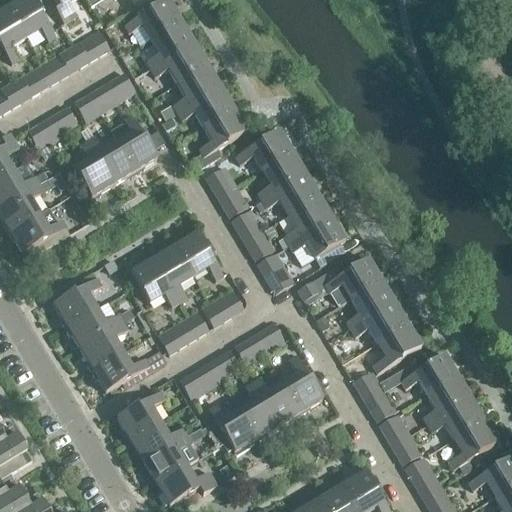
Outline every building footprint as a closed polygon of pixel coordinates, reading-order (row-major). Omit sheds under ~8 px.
[(9,10),(7,11),(25,42),(39,33),(47,46),(55,41),(30,0),(24,0),(15,6),(13,5),(8,8),(9,10)] [(52,0),(59,10),(54,13),(63,28),(76,20),(68,7),(79,0),(52,0)] [(83,0),(90,11),(108,0),(113,0),(114,2),(117,0),(83,0)] [(141,30),(150,44),(180,26),(179,24),(181,23),(177,17),(175,17),(167,3),(123,30),(128,38),(141,30)] [(4,12),(3,11),(0,12),(0,50),(11,68),(19,63),(11,50),(25,42),(7,11),(4,12)] [(180,26),(150,44),(158,58),(145,66),(150,75),(194,48),(186,35),(187,33),(183,27),(182,28),(180,26)] [(109,54),(98,35),(87,41),(98,60),(109,54)] [(89,66),(98,60),(87,41),(78,47),(89,66)] [(79,71),(89,66),(78,47),(68,52),(79,71)] [(167,74),(176,88),(207,70),(205,67),(207,66),(204,61),(201,61),(194,48),(150,75),(154,81),(167,74)] [(70,77),(79,71),(68,52),(58,58),(70,77)] [(60,83),(70,77),(58,58),(49,64),(60,83)] [(50,89),(60,83),(49,64),(39,70),(50,89)] [(41,94),(50,89),(39,70),(29,75),(41,94)] [(172,110),(176,118),(220,91),(212,78),(213,76),(210,71),(208,72),(207,70),(176,88),(185,102),(172,110)] [(31,100),(41,94),(29,75),(20,81),(31,100)] [(124,103),(134,96),(123,77),(113,84),(124,103)] [(21,106),(31,100),(20,81),(10,87),(21,106)] [(114,108),(124,103),(113,84),(103,89),(114,108)] [(12,112),(21,106),(10,87),(0,93),(12,112)] [(105,114),(114,108),(103,89),(93,95),(105,114)] [(195,117),(202,132),(233,113),(232,111),(233,110),(230,105),(228,104),(220,91),(176,118),(181,125),(195,117)] [(0,114),(2,117),(12,112),(0,93),(0,92),(0,114)] [(95,120),(105,114),(93,95),(84,101),(95,120)] [(85,126),(95,120),(84,101),(73,107),(85,126)] [(67,136),(78,130),(66,111),(56,118),(67,136)] [(234,115),(233,113),(202,132),(211,146),(198,154),(203,162),(246,135),(238,122),(239,120),(236,114),(234,115)] [(58,142),(67,136),(56,118),(47,123),(58,142)] [(116,145),(134,176),(136,175),(137,176),(143,173),(143,171),(156,163),(130,119),(122,124),(130,137),(116,145)] [(48,148),(58,142),(47,123),(37,129),(48,148)] [(38,154),(48,148),(37,129),(26,135),(38,154)] [(253,161),(261,175),(292,157),(290,155),(292,154),(289,148),(286,148),(278,135),(235,161),(239,169),(253,161)] [(9,137),(0,142),(0,181),(13,174),(4,159),(17,152),(9,137)] [(86,146),(112,189),(125,181),(127,182),(133,179),(132,177),(134,176),(116,145),(101,154),(94,141),(86,146)] [(112,189),(86,146),(78,150),(86,163),(72,172),(90,203),(93,201),(94,203),(99,199),(99,197),(112,189)] [(257,197),(261,205),(305,179),(297,166),(298,164),(295,158),(293,159),(292,157),(261,175),(270,190),(257,197)] [(205,183),(211,193),(230,182),(224,171),(205,183)] [(0,211),(39,188),(35,180),(21,188),(13,174),(0,181),(0,211)] [(279,205),(287,219),(318,201),(317,199),(318,198),(315,192),(313,192),(305,179),(261,205),(266,213),(279,205)] [(236,191),(230,182),(211,193),(217,202),(236,191)] [(9,236),(39,217),(31,203),(44,195),(39,188),(0,211),(0,221),(3,227),(2,229),(6,235),(7,234),(9,236)] [(241,201),(236,191),(217,202),(222,212),(241,201)] [(222,212),(229,222),(248,211),(241,201),(222,212)] [(283,241),(287,249),(331,223),(323,210),(324,208),(321,202),(319,203),(318,201),(287,219),(296,233),(283,241)] [(36,250),(39,256),(53,247),(49,242),(66,232),(61,224),(56,227),(48,212),(39,217),(9,236),(10,238),(8,239),(12,245),(14,245),(22,258),(36,250)] [(236,236),(255,224),(249,214),(231,226),(236,236)] [(339,237),(331,223),(287,249),(292,257),(305,249),(314,263),(344,245),(343,243),(345,242),(342,237),(339,237)] [(261,234),(255,224),(236,236),(242,246),(261,234)] [(267,244),(261,234),(242,246),(248,255),(267,244)] [(176,249),(174,250),(192,281),(206,272),(214,285),(222,280),(209,258),(215,255),(206,241),(201,245),(196,237),(183,245),(180,244),(175,247),(176,249)] [(248,255),(254,265),(273,254),(267,244),(248,255)] [(178,289),(192,281),(174,250),(172,251),(171,250),(165,253),(165,255),(152,263),(178,307),(186,302),(178,289)] [(275,257),(256,269),(262,279),(281,268),(275,257)] [(171,311),(178,307),(152,263),(139,271),(137,270),(131,274),(132,275),(130,277),(148,307),(163,298),(171,311)] [(339,310),(350,304),(380,285),(379,283),(381,282),(377,277),(375,277),(367,263),(337,282),(332,273),(297,295),(303,305),(325,292),(328,297),(331,296),(339,310)] [(112,264),(104,269),(109,278),(118,273),(112,264)] [(287,277),(281,268),(262,279),(268,288),(287,277)] [(64,329),(65,331),(96,312),(88,298),(101,290),(96,282),(95,283),(91,277),(79,284),(82,290),(52,309),(60,322),(59,324),(62,330),(64,329)] [(293,287),(287,277),(268,288),(274,299),(293,287)] [(345,326),(350,334),(394,307),(386,294),(387,292),(383,287),(382,288),(380,285),(350,304),(358,318),(345,326)] [(242,313),(231,295),(221,301),(232,320),(242,313)] [(221,301),(211,307),(223,325),(232,320),(221,301)] [(212,332),(223,325),(211,307),(201,313),(212,332)] [(368,333),(376,348),(407,329),(405,327),(407,326),(404,320),(401,320),(394,307),(350,334),(355,341),(368,333)] [(105,327),(96,312),(65,331),(67,333),(65,334),(68,339),(71,340),(79,353),(122,326),(118,319),(105,327)] [(196,316),(186,322),(198,341),(208,335),(196,316)] [(321,335),(329,330),(322,320),(315,325),(321,335)] [(186,322),(176,328),(188,347),(198,341),(186,322)] [(91,372),(92,374),(123,356),(114,342),(127,334),(122,326),(79,353),(87,366),(86,368),(89,373),(91,372)] [(176,328),(167,334),(178,352),(188,347),(176,328)] [(273,328),(263,334),(274,353),(284,347),(273,328)] [(408,331),(407,329),(376,348),(385,362),(372,370),(377,378),(420,351),(412,338),(413,336),(410,330),(408,331)] [(178,352),(167,334),(156,340),(168,359),(178,352)] [(263,334),(253,340),(264,359),(274,353),(263,334)] [(253,340),(244,346),(255,364),(264,359),(253,340)] [(255,364),(244,346),(233,352),(245,371),(255,364)] [(131,370),(123,356),(92,374),(93,377),(92,378),(95,383),(97,383),(105,397),(121,387),(124,392),(165,367),(158,354),(131,370)] [(239,374),(228,355),(218,361),(229,380),(239,374)] [(456,379),(457,378),(454,373),(452,373),(444,359),(400,385),(405,393),(418,386),(426,400),(457,381),(456,379)] [(295,378),(281,386),(299,417),(302,415),(303,417),(308,414),(308,412),(322,403),(295,360),(287,365),(295,378)] [(218,361),(209,367),(220,385),(229,380),(218,361)] [(209,367),(199,373),(210,391),(220,385),(209,367)] [(199,373),(189,378),(200,397),(210,391),(199,373)] [(358,397),(377,386),(371,375),(352,387),(358,397)] [(200,397),(189,378),(179,385),(190,403),(200,397)] [(457,381),(426,400),(435,414),(422,422),(426,430),(470,403),(462,390),(463,388),(460,383),(458,384),(457,381)] [(299,417),(281,386),(267,395),(259,382),(251,386),(277,430),(291,422),(293,423),(298,420),(297,418),(299,417)] [(258,442),(259,444),(264,440),(264,438),(277,430),(251,386),(244,391),(251,404),(237,413),(255,443),(258,442)] [(377,386),(358,397),(364,407),(383,395),(377,386)] [(389,405),(383,395),(364,407),(370,416),(389,405)] [(128,442),(129,444),(160,426),(151,411),(164,403),(159,396),(116,422),(124,435),(123,437),(126,443),(128,442)] [(444,429),(453,444),(483,425),(482,423),(484,422),(480,416),(478,416),(470,403),(426,430),(431,437),(444,429)] [(389,405),(370,416),(376,427),(395,415),(389,405)] [(253,444),(255,443),(237,413),(223,421),(215,408),(207,413),(219,432),(215,435),(210,427),(206,430),(218,450),(222,448),(226,456),(231,453),(235,460),(249,452),(248,450),(254,446),(253,444)] [(397,418),(378,430),(384,440),(403,429),(397,418)] [(490,432),(486,426),(484,427),(483,425),(453,444),(461,458),(448,466),(453,474),(458,471),(463,479),(472,474),(467,465),(497,448),(488,434),(490,432)] [(168,440),(160,426),(129,444),(130,446),(129,447),(132,453),(134,453),(142,466),(186,440),(181,432),(168,440)] [(390,450),(409,438),(403,429),(384,440),(390,450)] [(0,442),(0,468),(25,453),(16,438),(11,430),(0,436),(3,441),(0,442)] [(396,459),(415,448),(409,438),(390,450),(396,459)] [(190,447),(186,440),(142,466),(150,479),(149,481),(152,487),(154,486),(155,488),(186,469),(177,455),(190,447)] [(396,459),(402,470),(421,458),(415,448),(396,459)] [(0,495),(4,493),(2,489),(13,483),(10,477),(25,468),(31,464),(25,454),(26,454),(25,453),(0,468),(0,495)] [(481,468),(486,476),(468,487),(472,495),(480,490),(489,504),(494,501),(511,490),(511,462),(511,461),(501,467),(496,459),(481,468)] [(410,483),(429,472),(423,461),(404,473),(410,483)] [(202,499),(216,490),(207,476),(194,484),(186,469),(155,488),(157,490),(155,491),(158,497),(161,497),(169,510),(198,492),(202,499)] [(416,493),(434,481),(429,472),(410,483),(416,493)] [(345,487),(343,488),(356,511),(372,511),(375,510),(376,511),(386,511),(365,475),(351,483),(349,482),(344,485),(345,487)] [(421,502),(440,491),(434,481),(416,493),(421,502)] [(0,511),(19,511),(28,507),(25,503),(18,491),(13,483),(2,489),(4,493),(0,495),(0,511)] [(356,511),(343,488),(340,490),(339,488),(334,491),(334,494),(321,502),(326,511),(356,511)] [(511,511),(511,490),(494,501),(500,511),(511,511)] [(427,511),(446,500),(440,491),(421,502),(427,511)] [(45,511),(41,504),(36,496),(25,503),(28,507),(19,511),(45,511)] [(427,511),(448,511),(452,510),(446,500),(427,511)] [(326,511),(321,502),(308,509),(306,508),(300,511),(326,511)]
